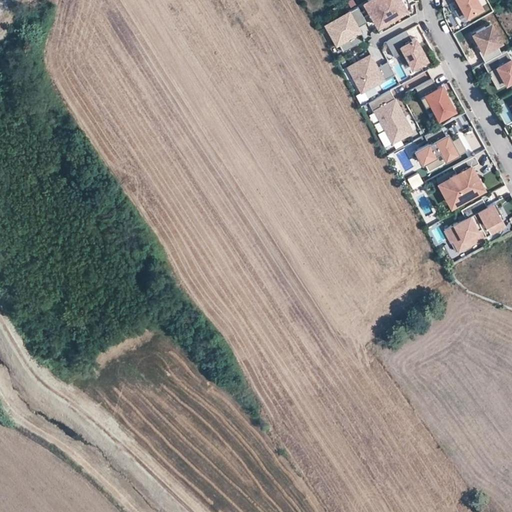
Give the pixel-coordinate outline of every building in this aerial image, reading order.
[(368,0),(364,0),(370,11),(374,9),(368,0)] [(368,0),(374,9),(371,11),(378,23),(406,7),(401,0),(368,0)] [(456,0),(465,16),(480,8),(475,0),(456,0)] [(366,20),(357,4),(328,21),(339,40),(337,41),(342,49),(361,39),(356,31),(359,30),(357,25),(366,20)] [(339,40),(328,21),(325,23),(335,42),(337,41),(339,40)] [(480,52),(485,61),(501,52),(496,44),(501,41),(491,23),(473,33),(479,45),(483,50),(480,52)] [(407,30),(386,41),(394,56),(405,50),(414,66),(427,58),(415,37),(412,39),(407,30)] [(511,79),(511,60),(506,50),(501,52),(485,61),(483,62),(488,71),(490,70),(499,86),(511,79)] [(394,71),(387,59),(376,65),(369,53),(347,65),(361,89),(394,71)] [(499,86),(490,70),(488,71),(496,88),(499,86)] [(432,78),(415,87),(425,105),(430,102),(438,118),(454,109),(441,84),(437,87),(432,78)] [(404,116),(390,89),(368,101),(373,110),(374,109),(392,141),(412,130),(406,119),(404,120),(402,117),(404,116)] [(435,155),(443,160),(452,155),(453,157),(466,150),(458,136),(451,140),(449,137),(447,138),(440,125),(423,134),(428,143),(416,149),(423,161),(435,155)] [(473,128),(463,132),(471,150),(480,146),(473,128)] [(413,149),(407,153),(414,163),(420,159),(413,149)] [(474,154),(452,166),(455,173),(449,177),(453,185),(446,189),(454,204),(485,187),(477,172),(475,173),(471,166),(478,162),(474,154)] [(435,155),(423,161),(428,170),(444,162),(443,160),(435,155)] [(407,175),(412,186),(422,181),(417,170),(407,175)] [(450,206),(454,204),(446,189),(453,185),(449,177),(437,183),(450,206)] [(482,197),(460,209),(465,217),(486,205),(482,197)] [(501,214),(494,201),(486,205),(465,217),(444,229),(450,241),(453,240),(458,250),(504,225),(499,216),(501,214)]
